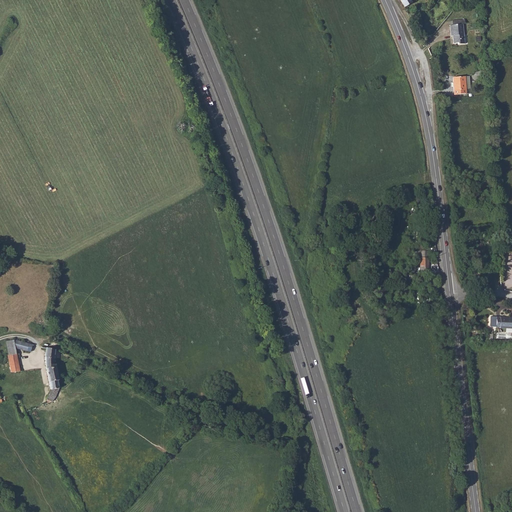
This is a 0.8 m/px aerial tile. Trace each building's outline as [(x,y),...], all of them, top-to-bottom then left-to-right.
[(462,41),(461,20),(451,21),(448,21),(449,32),(451,32),(452,35),(450,35),(451,40),(456,39),(457,41),(462,41)] [(463,88),(462,77),(450,77),(451,94),(463,93),(463,88)] [(420,267),(428,267),(428,252),(420,252),(420,267)] [(499,327),(511,327),(511,317),(499,317),(495,317),(489,316),(489,327),(499,327)] [(4,341),(12,370),(21,367),(16,348),(31,351),(33,344),(9,339),(4,341)] [(47,393),(50,401),(51,400),(58,387),(57,380),(58,380),(55,363),(53,363),(55,349),(46,347),(45,362),(50,386),(47,393)]
